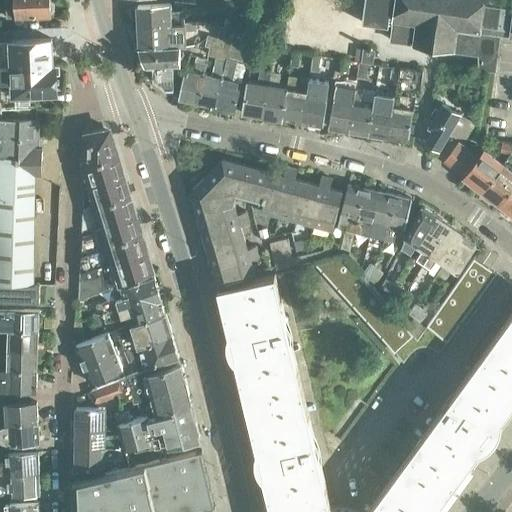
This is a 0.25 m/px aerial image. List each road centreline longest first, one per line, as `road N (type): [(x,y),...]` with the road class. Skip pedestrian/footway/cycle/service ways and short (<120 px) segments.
road 1 (residential): [(61,511),(58,373),(76,109),(111,98)]
road 2 (tertiary): [(245,511),(186,271),(131,106)]
road 3 (residential): [(511,246),(452,199),(395,172),(131,106)]
road 4 (unknown): [(395,172),(433,65),(323,20)]
